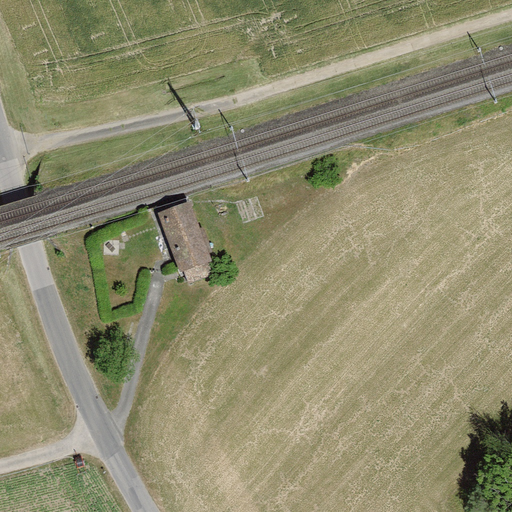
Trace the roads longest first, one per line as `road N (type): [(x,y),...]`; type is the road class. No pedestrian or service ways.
road 1 (track): [(2,149),(197,112),(511,15)]
road 2 (unclassified): [(151,511),(101,431),(47,304),(0,142)]
